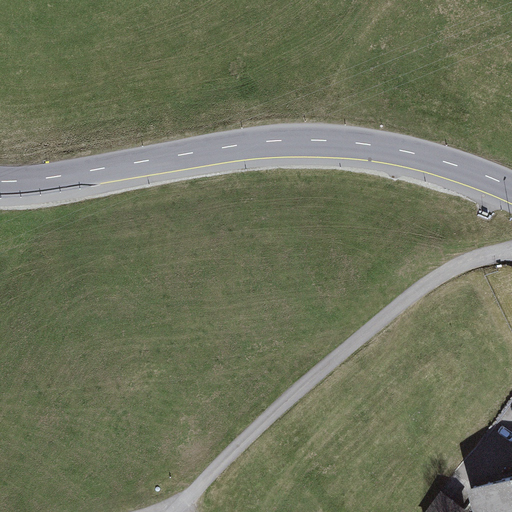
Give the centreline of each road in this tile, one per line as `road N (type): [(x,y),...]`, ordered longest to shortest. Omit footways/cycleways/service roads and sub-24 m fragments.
road 1 (tertiary): [(0,181),(311,140),(399,149),(511,188)]
road 2 (residential): [(511,252),(463,269),(400,311),(173,511)]
